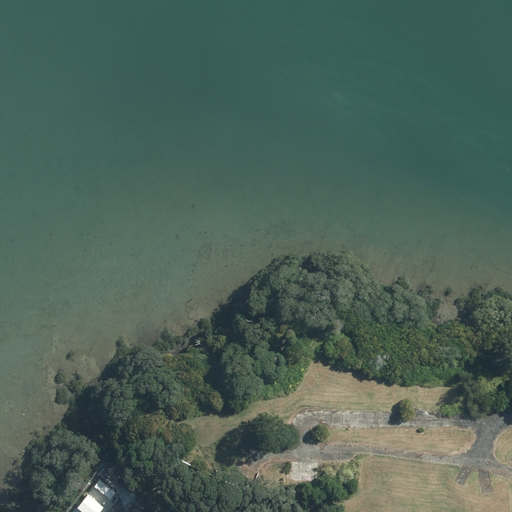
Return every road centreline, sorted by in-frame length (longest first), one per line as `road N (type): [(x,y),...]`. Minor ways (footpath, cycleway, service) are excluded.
road 1 (track): [(170,511),(116,448),(51,404),(36,137)]
road 2 (track): [(306,474),(305,417),(491,418),(511,411)]
road 3 (track): [(252,460),(273,450),(356,448),(511,466)]
